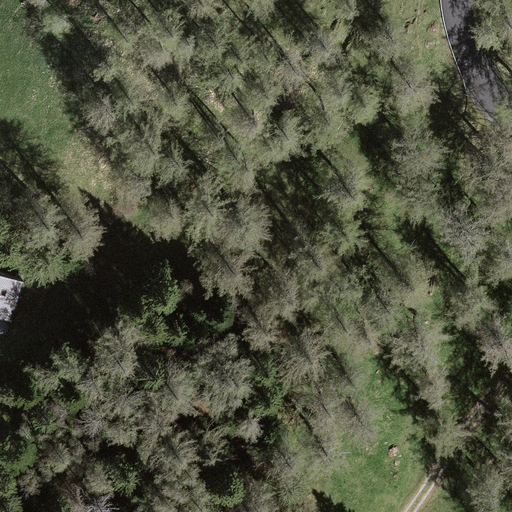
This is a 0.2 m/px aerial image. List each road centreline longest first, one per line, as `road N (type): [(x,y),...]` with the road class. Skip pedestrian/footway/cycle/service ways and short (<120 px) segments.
road 1 (track): [(511,379),(411,511)]
road 2 (tertiary): [(457,0),(472,58),(511,113)]
